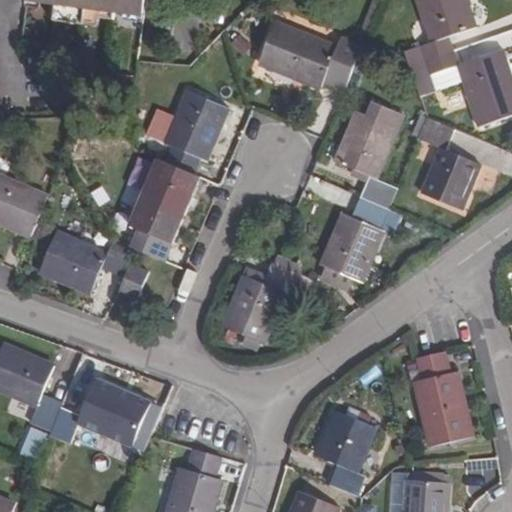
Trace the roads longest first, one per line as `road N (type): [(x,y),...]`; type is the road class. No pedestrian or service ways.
road 1 (residential): [(464,261),(276,395)]
road 2 (residential): [(274,164),(241,206),(173,357)]
road 3 (residential): [(173,357),(0,303)]
road 4 (residential): [(511,413),(464,261)]
